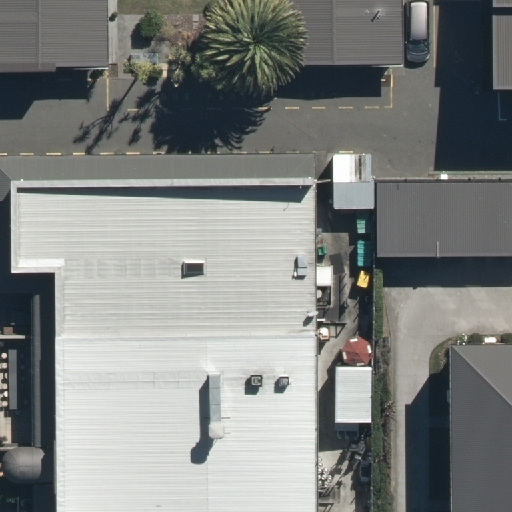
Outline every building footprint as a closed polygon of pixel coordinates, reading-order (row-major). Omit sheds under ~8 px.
[(108,0),(0,0),(0,63),(110,61),(108,0)] [(399,0),(252,0),(253,63),(401,61),(399,0)] [(511,0),(480,0),(482,83),(511,82),(511,0)] [(310,511),(309,171),(13,173),(14,260),(55,260),(56,509),(78,509),(77,511),(310,511)] [(511,176),(376,177),(376,250),(511,249),(511,176)] [(511,511),(511,340),(454,341),(455,511),(511,511)] [(369,361),(328,361),(328,421),(369,421),(369,361)]
